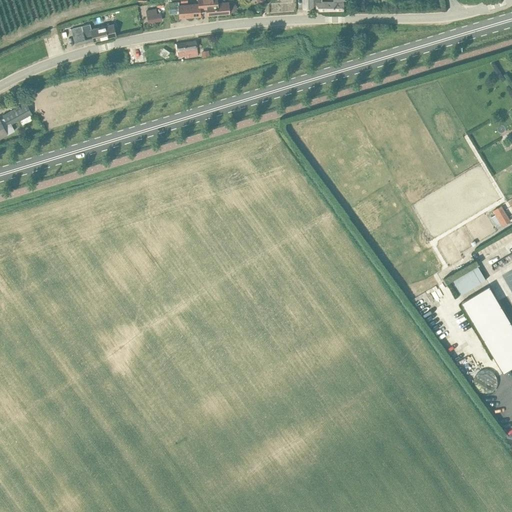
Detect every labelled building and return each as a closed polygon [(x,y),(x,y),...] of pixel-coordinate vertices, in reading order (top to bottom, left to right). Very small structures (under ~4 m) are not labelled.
[(178,2),(168,3),(169,15),(179,14),(179,17),(200,15),(199,8),(207,8),(207,14),(229,13),(231,12),(232,12),(236,9),(236,8),(236,6),(235,5),(234,4),(232,3),(230,2),(228,3),(217,4),(216,0),(198,0),(199,4),(179,5),(178,2)] [(303,0),(304,8),(316,8),(316,10),(343,10),(343,0),(346,0),(345,0),(333,0),(333,2),(321,2),(321,0),(303,0)] [(71,29),(75,45),(93,41),(115,35),(113,26),(113,24),(91,29),(89,24),(71,29)] [(185,55),(185,58),(189,57),(189,56),(198,55),(196,40),(176,43),(178,56),(185,55)] [(163,48),(159,54),(165,58),(170,52),(163,48)] [(0,120),(0,137),(14,130),(11,124),(31,114),(25,103),(15,108),(12,110),(3,115),(5,119),(0,120)] [(501,205),(493,210),(496,214),(502,226),(510,221),(501,205)] [(458,296),(486,280),(476,263),(448,280),(458,296)] [(462,302),(504,372),(511,367),(511,323),(490,286),(462,302)] [(498,381),(497,378),(497,376),(496,374),(493,371),(491,369),(489,368),(486,368),(483,367),(482,368),(478,369),(476,370),(474,371),(472,374),(471,376),(471,379),(471,381),(471,384),(472,387),(473,389),(475,391),(477,392),(479,394),(482,394),(484,395),(487,394),(489,394),(491,392),(494,391),(496,387),(497,384),(498,381)]
